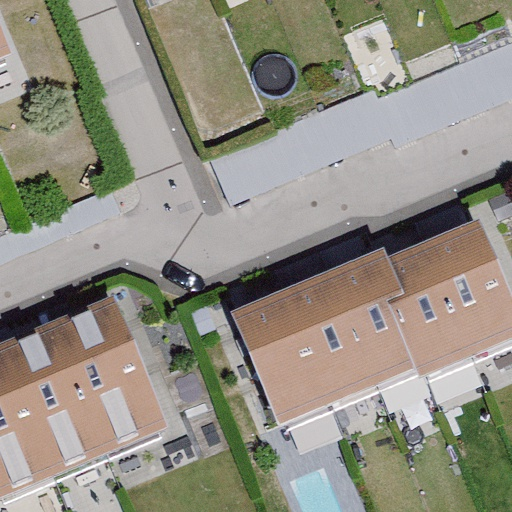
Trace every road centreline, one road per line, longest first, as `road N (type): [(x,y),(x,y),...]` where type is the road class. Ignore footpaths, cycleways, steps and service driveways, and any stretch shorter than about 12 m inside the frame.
road 1 (residential): [(199,248),(239,242),(511,141)]
road 2 (residential): [(92,0),(199,248)]
road 3 (residential): [(0,298),(129,246),(199,248)]
